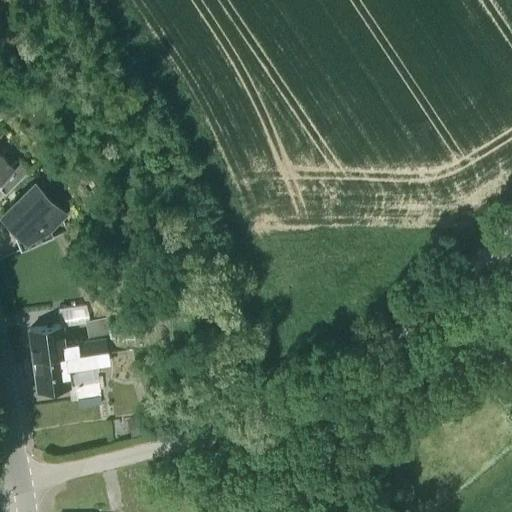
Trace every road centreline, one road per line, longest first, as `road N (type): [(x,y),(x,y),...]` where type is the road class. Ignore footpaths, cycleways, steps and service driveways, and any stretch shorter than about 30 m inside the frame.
road 1 (track): [(22,490),(311,407),(511,231)]
road 2 (track): [(383,435),(511,344)]
road 3 (residential): [(22,490),(0,337)]
